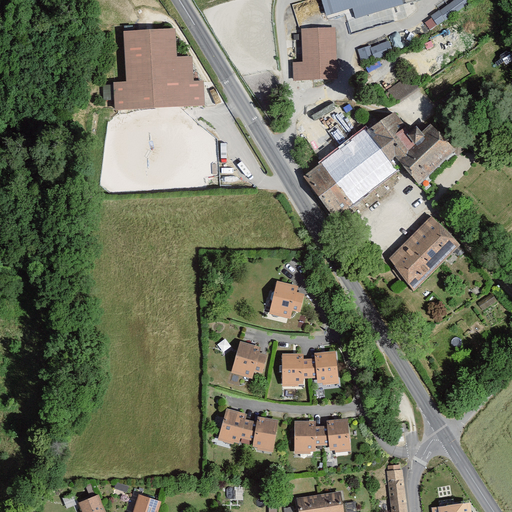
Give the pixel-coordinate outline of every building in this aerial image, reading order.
[(319,0),(325,17),(352,9),(357,20),(403,4),(402,0),(319,0)] [(466,0),(457,0),(425,22),(433,31),(469,3),(466,0)] [(115,82),(116,108),(123,107),(181,104),(206,103),(204,75),(195,76),(193,53),(175,54),(173,27),(126,30),(128,81),(115,82)] [(291,63),(292,81),(337,78),(334,27),(301,29),(302,63),(291,63)] [(455,41),(444,28),(421,47),(432,60),(455,41)] [(388,41),(369,48),(374,60),(393,53),(388,41)] [(412,74),(388,89),(395,101),(407,94),(419,86),(412,74)] [(334,220),(403,170),(420,186),(456,151),(430,125),(421,133),(417,127),(409,132),(393,113),(367,133),(302,179),(334,220)] [(334,143),(318,118),(306,125),(322,150),(334,143)] [(430,215),(387,260),(413,292),(460,245),(430,215)] [(275,282),(268,316),(289,321),(291,311),(297,312),(300,295),(294,293),(296,287),(275,282)] [(225,341),(216,347),(223,355),(231,349),(225,341)] [(239,341),(230,375),(250,381),(253,371),(260,373),(265,354),(259,352),(260,347),(239,341)] [(279,354),(282,389),(302,387),(301,379),(316,378),(316,385),(336,383),(334,352),(313,353),(313,359),(303,359),(303,353),(279,354)] [(246,413),(224,409),(219,438),(237,442),(238,437),(253,440),(251,448),(271,451),(277,420),(255,415),(254,420),(245,419),(246,413)] [(315,420),(291,422),(293,454),(314,453),(313,446),(326,445),(327,451),(347,450),(345,418),(327,420),(327,426),(315,427),(315,420)] [(382,471),(387,511),(408,511),(403,470),(399,470),(398,466),(389,467),(389,470),(382,471)] [(295,499),(296,511),(342,511),(340,492),(295,499)] [(76,501),(80,511),(102,511),(97,494),(76,501)] [(138,495),(132,511),(155,511),(159,502),(138,495)] [(471,511),(470,503),(431,507),(432,511),(471,511)]
